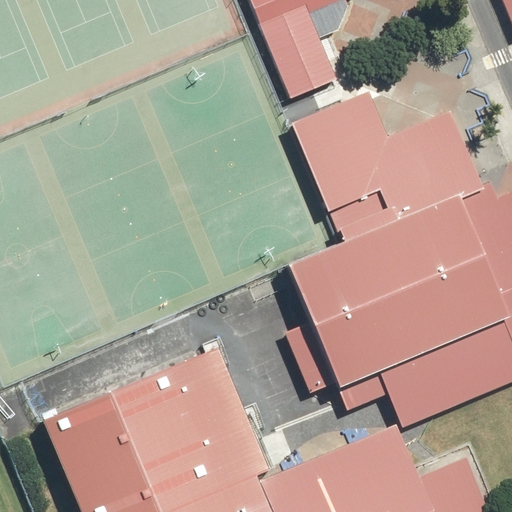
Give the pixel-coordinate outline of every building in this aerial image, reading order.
[(249,0),(289,93),(343,71),(315,5),(327,0),(249,0)] [(367,89),(292,119),(330,213),(373,196),(384,223),(485,182),(452,100),(383,128),(367,89)] [(340,236),(278,261),(336,404),(388,383),(403,421),(511,377),(511,189),(490,198),(485,182),(384,223),(373,196),(330,213),(340,236)] [(279,511),(263,472),(269,470),(217,344),(39,417),(78,511),(279,511)] [(486,511),(462,452),(417,470),(396,419),(269,470),(263,472),(279,511),(486,511)]
